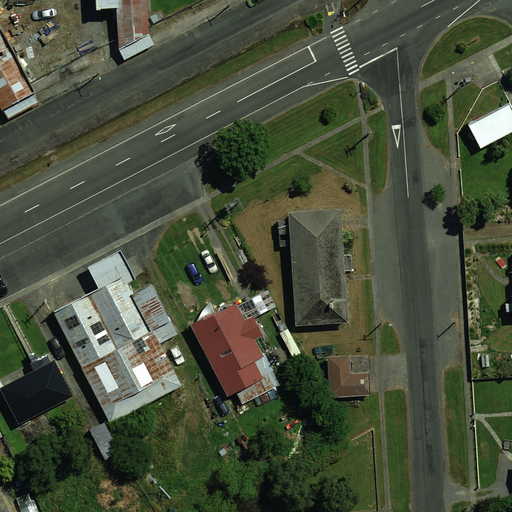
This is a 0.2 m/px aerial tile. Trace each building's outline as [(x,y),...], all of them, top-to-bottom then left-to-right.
[(120,16),(123,64),(152,49),(149,0),(100,0),(101,17),(120,16)] [(0,25),(0,102),(13,125),(45,108),(0,25)] [(511,113),(507,105),(466,130),(482,156),(511,136),(511,113)] [(352,326),(346,208),(293,210),(294,217),(278,218),(279,252),(296,251),(300,329),(352,326)] [(102,290),(56,313),(110,420),(114,427),(187,391),(164,345),(181,336),(153,281),(140,287),(124,255),(92,271),(102,290)] [(271,361),(260,341),(267,337),(245,295),(191,324),(235,407),(272,387),(261,367),(271,361)] [(354,353),(329,354),(332,403),(373,400),(371,370),(355,371),(354,353)] [(0,392),(20,429),(80,396),(59,356),(0,388),(0,392)]
